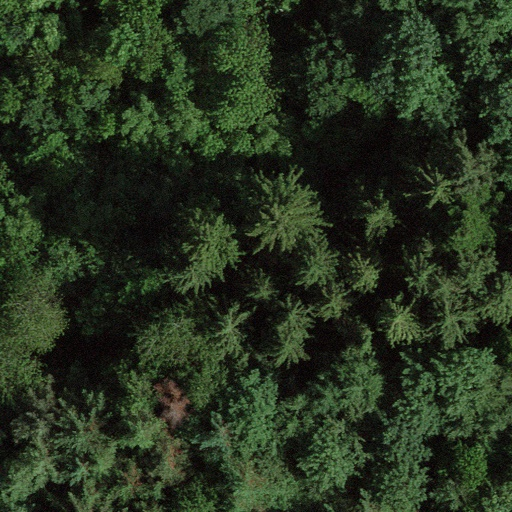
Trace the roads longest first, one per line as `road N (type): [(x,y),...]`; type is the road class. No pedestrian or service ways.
road 1 (track): [(511,331),(0,378)]
road 2 (track): [(511,387),(444,420),(315,511)]
